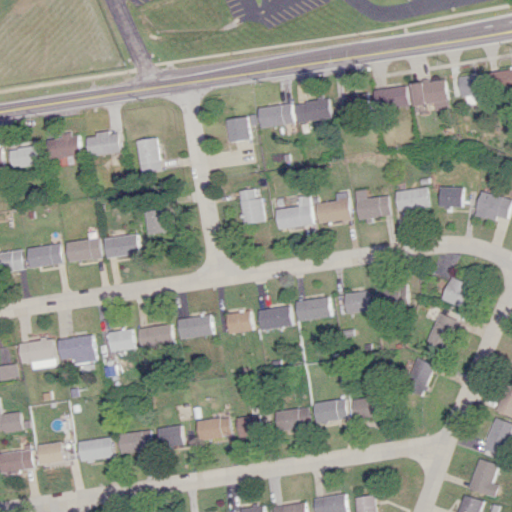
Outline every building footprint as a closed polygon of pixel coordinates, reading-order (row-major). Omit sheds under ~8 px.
[(511,68),(489,71),(492,90),(511,87),(511,68)] [(483,94),(482,74),(459,75),(460,95),(483,94)] [(413,105),(432,103),(433,110),(447,108),(444,79),(410,83),(413,105)] [(372,90),(375,109),(407,104),(404,84),(372,90)] [(344,94),(345,113),(367,112),(366,93),(344,94)] [(295,102),(297,122),(330,118),(328,98),(295,102)] [(258,106),(260,127),(292,124),(290,103),(258,106)] [(248,125),(253,125),(252,115),(226,118),(229,141),(249,139),(248,125)] [(119,130),(95,133),(96,136),(88,137),(90,155),(122,152),(119,130)] [(161,171),(159,138),(139,139),(141,172),(161,171)] [(9,148),(12,167),(43,164),(41,145),(9,148)] [(393,210),(424,205),(420,186),(390,191),(393,210)] [(457,187),(435,186),(434,207),(457,207),(457,187)] [(253,198),(252,189),(238,190),(241,223),(261,221),(259,198),(253,198)] [(353,220),(385,216),(382,195),(361,197),(360,189),(350,190),(353,220)] [(509,200),(476,191),(470,215),(492,221),(493,216),(503,219),(509,200)] [(276,229),(309,223),(304,194),(293,196),(295,205),(273,209),(276,229)] [(315,224),(347,218),(342,197),(311,203),(315,224)] [(168,232),(166,209),(146,210),(148,234),(168,232)] [(137,233),(105,238),(108,258),(140,253),(137,233)] [(103,257),(99,237),(67,242),(71,262),(103,257)] [(64,263),(61,243),(29,247),(31,267),(64,263)] [(0,271),(25,269),(23,250),(0,251),(0,271)] [(439,300),(460,306),(467,283),(446,277),(439,300)] [(404,285),(373,286),(374,308),(405,308),(404,285)] [(344,312),(366,310),(365,291),(342,293),(344,312)] [(328,317),(326,297),(294,300),(296,320),(328,317)] [(256,310),(259,330),(290,325),(287,305),(256,310)] [(251,330),(249,311),(226,313),(227,332),(251,330)] [(455,319),(436,312),(424,341),(443,349),(455,319)] [(211,335),(210,315),(178,317),(179,337),(211,335)] [(141,347),(173,344),(171,324),(139,327),(141,347)] [(112,352),(135,347),(131,328),(109,332),(112,352)] [(94,334),(60,337),(62,360),(74,359),(74,363),(96,361),(94,334)] [(35,369),(59,365),(53,337),(21,343),(25,363),(34,361),(35,369)] [(422,391),(433,365),(414,357),(404,384),(422,391)] [(0,367),(1,380),(18,378),(16,363),(0,365),(0,367)] [(495,410),(511,416),(511,381),(507,379),(495,410)] [(22,411),(3,413),(1,396),(0,396),(0,432),(24,429),(22,411)] [(352,419),(375,415),(372,396),(349,399),(352,419)] [(345,417),(342,397),(310,402),(314,422),(345,417)] [(278,409),(279,429),(307,427),(306,407),(278,409)] [(237,436),(259,432),(256,413),(233,417),(237,436)] [(226,417),(194,420),(196,439),(228,436),(226,417)] [(483,448),(501,455),(511,428),(511,423),(495,417),(483,448)] [(181,445),(179,425),(156,427),(158,447),(181,445)] [(117,432),(119,453),(150,450),(149,430),(117,432)] [(110,437),(79,440),(81,460),(112,457),(110,437)] [(39,445),(43,465),(65,461),(62,441),(39,445)] [(3,472),(34,468),(32,448),(0,451),(3,472)] [(470,488),(496,497),(500,485),(493,482),(498,464),(479,458),(470,488)] [(314,511),(348,511),(347,494),(313,497),(314,511)] [(378,511),(377,494),(357,496),(358,511),(378,511)] [(480,511),(484,501),(464,494),(458,511),(480,511)] [(271,506),(271,511),(305,511),(305,502),(271,506)]
